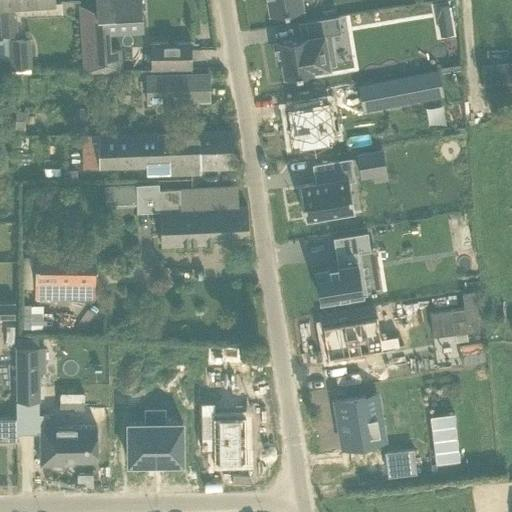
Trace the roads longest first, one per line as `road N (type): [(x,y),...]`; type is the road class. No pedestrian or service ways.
road 1 (residential): [(299,499),(219,0)]
road 2 (residential): [(0,506),(299,499)]
